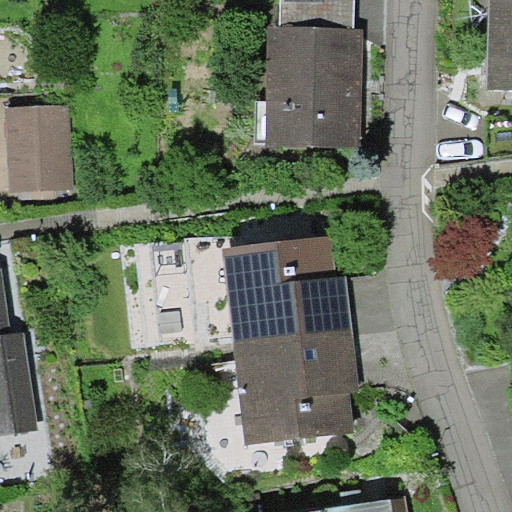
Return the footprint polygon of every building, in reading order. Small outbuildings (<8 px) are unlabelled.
[(280,0),(280,26),(354,27),(354,0),(280,0)] [(511,0),(489,0),(488,39),(486,89),(511,90),(511,0)] [(280,26),(268,26),(266,147),(360,148),(361,86),(362,27),(354,27),(280,26)] [(69,104),(7,107),(10,191),(73,188),(69,104)] [(225,248),(234,341),(353,329),(350,303),(347,277),(336,278),(332,237),(225,248)] [(2,267),(0,267),(0,435),(39,430),(24,331),(12,333),(2,267)] [(353,329),(234,341),(245,443),(354,432),(350,391),(359,391),(356,358),(353,329)] [(408,511),(406,496),(304,511),(408,511)]
